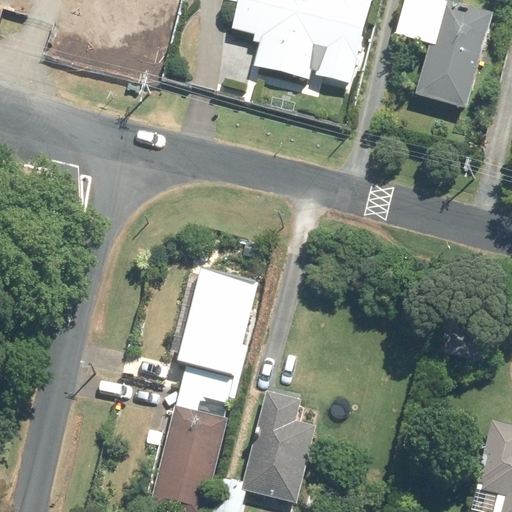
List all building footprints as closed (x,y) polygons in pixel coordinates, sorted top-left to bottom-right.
[(235,0),(235,3),(228,4),(232,50),(239,49),(240,56),(300,50),(300,65),(334,62),(333,47),(341,46),(336,0),(235,0)] [(446,8),(418,105),(469,119),(497,23),(446,8)] [(184,384),(232,396),(236,380),(240,380),(267,277),(215,264),(184,384)] [(128,356),(128,363),(133,363),(132,369),(127,369),(127,376),(132,377),(132,382),(143,382),(144,377),(154,378),(154,381),(163,382),(163,388),(177,389),(178,369),(173,368),(173,365),(166,364),(167,359),(128,356)] [(226,417),(232,396),(184,384),(153,508),(167,511),(206,511),(231,419),(226,417)] [(225,475),(215,511),(243,511),(249,489),(300,501),(318,424),(299,420),(304,399),(269,390),(248,480),(225,475)] [(473,508),(487,511),(511,511),(511,424),(495,421),(473,508)]
